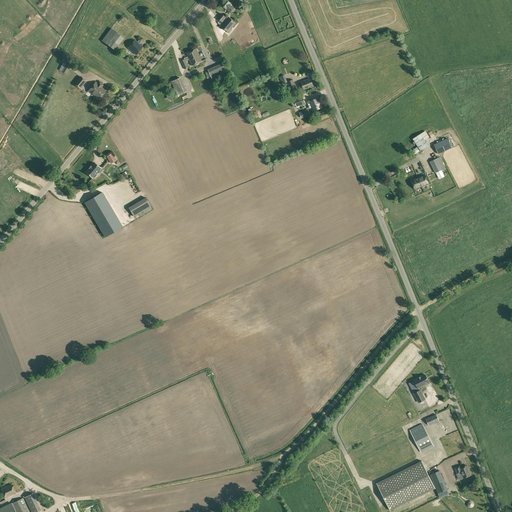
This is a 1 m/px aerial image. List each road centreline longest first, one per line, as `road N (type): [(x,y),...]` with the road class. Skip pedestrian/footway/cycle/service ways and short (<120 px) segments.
road 1 (tertiary): [(499,511),(290,0)]
road 2 (unclassified): [(0,242),(206,0)]
road 3 (track): [(282,456),(410,315),(511,260)]
road 4 (track): [(74,499),(282,456)]
